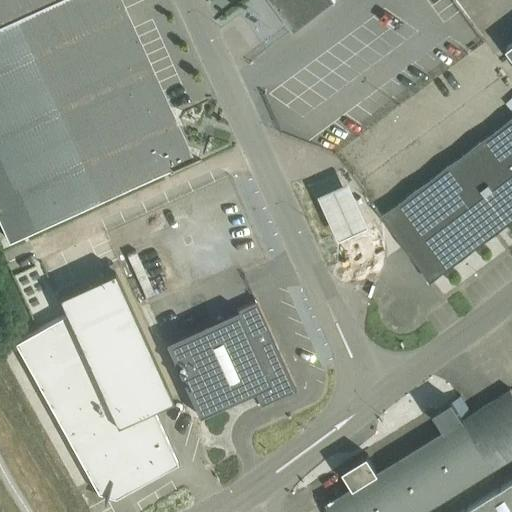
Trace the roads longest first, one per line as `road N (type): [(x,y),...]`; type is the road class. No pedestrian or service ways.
road 1 (unclassified): [(182,0),(367,397)]
road 2 (unclassified): [(367,397),(511,290)]
road 3 (unclassified): [(238,497),(367,397)]
